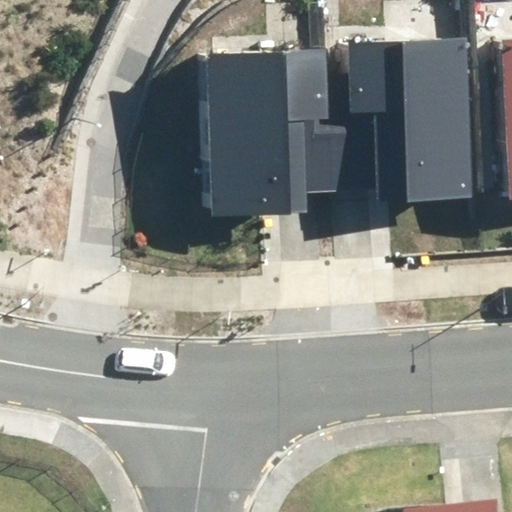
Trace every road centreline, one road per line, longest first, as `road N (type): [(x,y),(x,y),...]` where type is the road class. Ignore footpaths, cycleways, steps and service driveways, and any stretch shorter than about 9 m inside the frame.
road 1 (residential): [(85,370),(105,142),(164,0)]
road 2 (residential): [(212,386),(511,367)]
road 3 (residential): [(85,370),(212,386)]
road 4 (residential): [(212,386),(198,511)]
